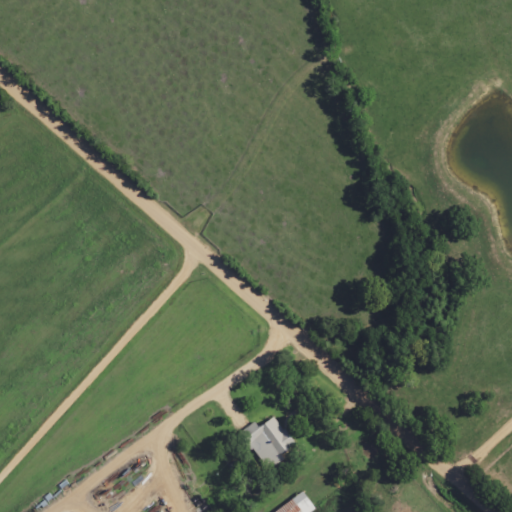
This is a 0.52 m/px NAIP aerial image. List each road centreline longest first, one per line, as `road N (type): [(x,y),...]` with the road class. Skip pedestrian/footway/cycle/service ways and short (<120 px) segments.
road 1 (residential): [(493,511),(0,76)]
road 2 (residential): [(280,323),(65,511)]
